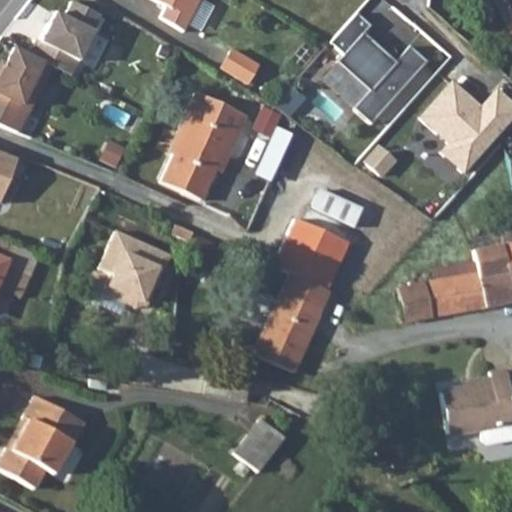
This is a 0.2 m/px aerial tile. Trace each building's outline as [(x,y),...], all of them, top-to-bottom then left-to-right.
[(0,124),(17,132),(46,63),(65,72),(96,11),(73,0),(66,0),(60,13),(49,9),(35,38),(31,36),(23,51),(8,44),(0,64),(0,124)] [(199,0),(149,0),(166,7),(160,19),(185,31),(199,0)] [(315,72),(375,125),(430,63),(412,47),(398,62),(367,36),(374,28),(362,18),(315,72)] [(259,61),(229,43),(216,65),(246,82),(259,61)] [(449,145),(441,153),(466,176),(511,126),(511,80),(508,77),(482,106),(454,81),(419,119),(449,145)] [(214,170),(245,115),(205,94),(192,117),(195,120),(162,183),(197,201),(214,170)] [(257,122),(245,115),(214,170),(227,176),(257,122)] [(0,197),(16,159),(0,152),(0,197)] [(367,198),(326,178),(283,263),(324,282),(367,198)] [(101,291),(123,301),(126,295),(132,298),(141,295),(146,283),(153,286),(167,255),(114,229),(96,266),(110,272),(101,291)] [(511,299),(511,238),(473,247),(478,269),(425,281),(432,315),(511,299)] [(323,292),(284,273),(249,355),(289,372),(323,292)] [(425,281),(396,287),(403,321),(432,315),(425,281)] [(126,295),(123,301),(131,305),(146,300),(153,286),(146,283),(141,295),(132,298),(126,295)] [(200,365),(196,392),(241,399),(244,375),(200,365)] [(495,446),(511,441),(511,382),(509,370),(490,374),(493,385),(442,397),(451,440),(487,432),(490,443),(495,446)] [(4,449),(1,447),(0,449),(0,470),(32,487),(42,469),(47,472),(64,440),(68,442),(80,419),(29,393),(18,415),(22,417),(4,449)] [(232,454),(256,472),(280,439),(257,422),(232,454)]
